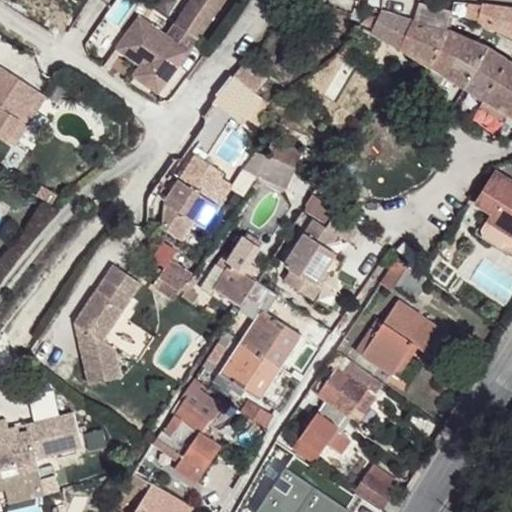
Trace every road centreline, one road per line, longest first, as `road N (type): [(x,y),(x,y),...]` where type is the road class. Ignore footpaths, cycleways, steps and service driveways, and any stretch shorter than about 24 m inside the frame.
road 1 (unclassified): [(390,253),(226,511)]
road 2 (residential): [(0,290),(57,223),(168,125)]
road 3 (residential): [(0,13),(168,125)]
road 4 (residential): [(425,511),(511,368)]
road 5 (residential): [(168,125),(269,0)]
